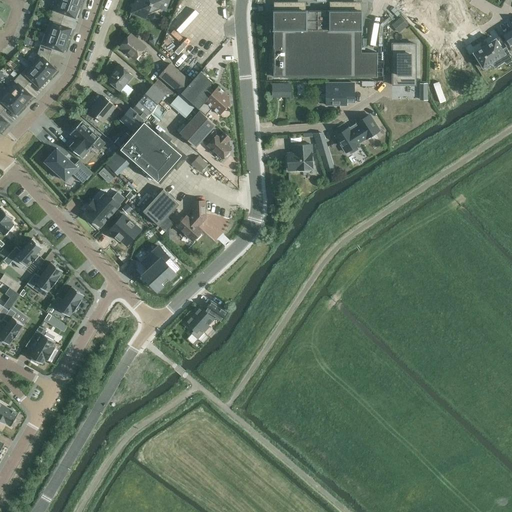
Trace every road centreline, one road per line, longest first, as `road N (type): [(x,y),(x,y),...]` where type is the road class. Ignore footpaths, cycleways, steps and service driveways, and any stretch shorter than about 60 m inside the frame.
road 1 (tertiary): [(157,323),(250,229),(251,134)]
road 2 (tertiary): [(41,511),(109,389),(157,323)]
road 3 (residential): [(97,0),(63,82),(0,151)]
road 4 (residential): [(120,286),(14,169)]
road 5 (residential): [(251,134),(326,126),(386,91)]
road 6 (tertiary): [(251,134),(243,0)]
road 7 (residential): [(55,388),(120,286)]
